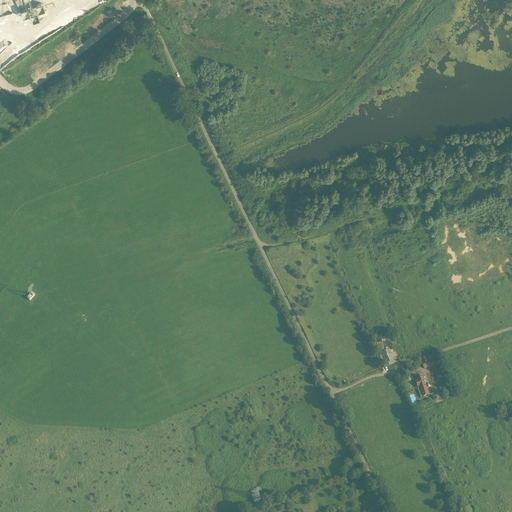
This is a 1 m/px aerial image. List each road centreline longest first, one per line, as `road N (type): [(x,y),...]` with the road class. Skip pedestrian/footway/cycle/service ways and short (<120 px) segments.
road 1 (unclassified): [(329,392),(151,19),(133,2)]
road 2 (unclassified): [(133,2),(23,92),(0,79)]
road 3 (unclassified): [(387,511),(329,392)]
